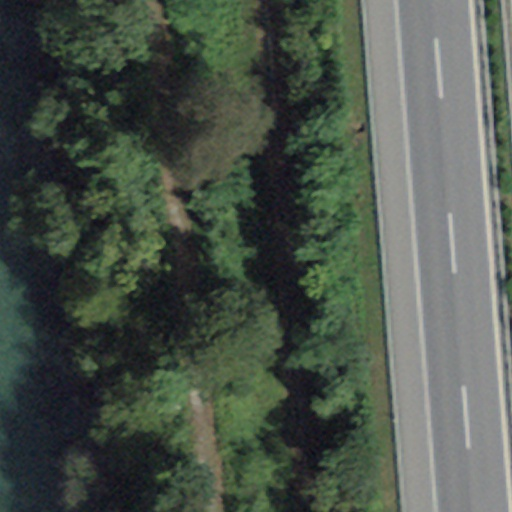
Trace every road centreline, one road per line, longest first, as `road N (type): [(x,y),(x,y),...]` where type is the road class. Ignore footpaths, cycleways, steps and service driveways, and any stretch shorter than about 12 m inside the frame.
road 1 (track): [(287,511),(244,0)]
road 2 (motorway): [(430,0),(469,511)]
